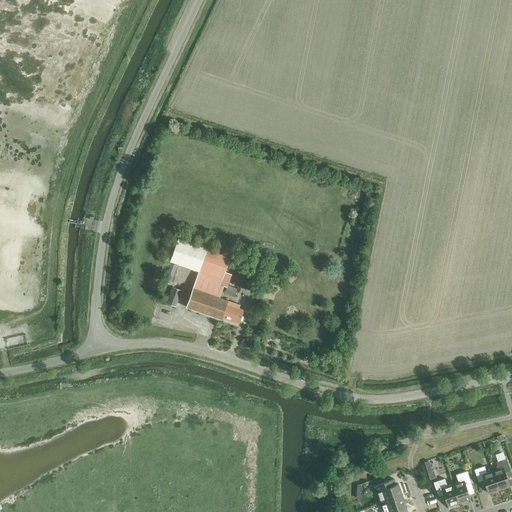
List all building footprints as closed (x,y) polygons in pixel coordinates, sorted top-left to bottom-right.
[(223,286),(224,286),(228,277),(223,275),(230,256),(208,248),(178,237),(170,261),(200,271),(198,277),(187,307),(224,320),(225,317),(239,321),(243,310),(237,308),(238,305),(219,298),(223,286)] [(225,293),(235,296),(237,289),(228,285),(225,293)] [(166,303),(175,306),(181,290),(171,287),(166,303)] [(498,452),(506,449),(504,442),(496,445),(498,452)] [(492,471),(498,489),(509,485),(504,472),(510,470),(506,458),(496,462),(498,469),(492,471)] [(435,460),(428,463),(430,470),(438,467),(435,460)] [(498,489),(492,471),(486,473),(484,466),(474,469),(478,481),(483,480),(488,493),(498,489)] [(452,484),(459,503),(470,499),(465,484),(471,482),(466,470),(455,474),(458,482),(452,484)] [(380,502),(402,495),(398,483),(395,484),(393,478),(374,485),(380,502)] [(459,503),(452,484),(447,486),(444,478),(433,482),(437,494),(443,492),(448,506),(459,503)] [(402,495),(380,502),(382,511),(404,511),(403,507),(406,506),(402,495)]
